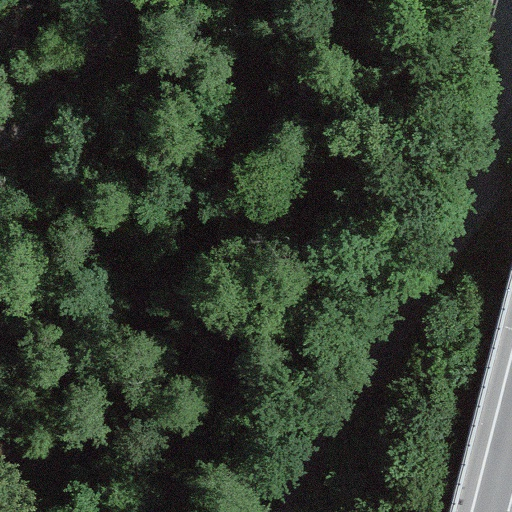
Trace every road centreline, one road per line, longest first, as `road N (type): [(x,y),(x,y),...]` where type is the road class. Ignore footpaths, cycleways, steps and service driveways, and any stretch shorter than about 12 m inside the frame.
road 1 (track): [(289,511),(511,141)]
road 2 (track): [(119,0),(83,66),(0,141)]
